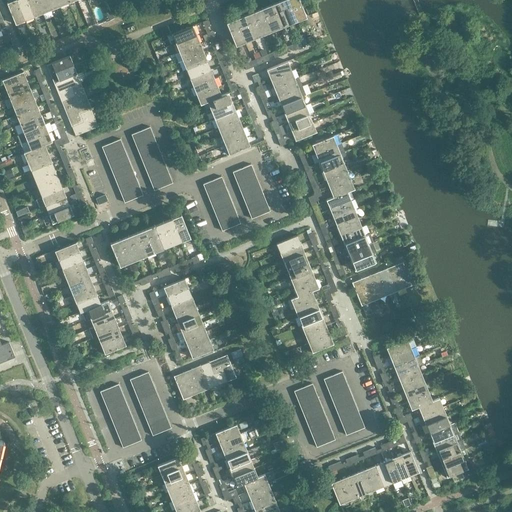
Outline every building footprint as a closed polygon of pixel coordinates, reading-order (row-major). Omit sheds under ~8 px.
[(25,20),(17,0),(8,4),(8,3),(7,3),(16,24),(17,24),(16,23),(25,20)] [(33,16),(26,0),(17,0),(25,20),(33,16)] [(42,13),(37,0),(26,0),(33,16),(42,13)] [(51,9),(47,0),(37,0),(42,13),(51,9)] [(60,5),(57,0),(47,0),(51,9),(60,5)] [(297,20),(289,0),(283,0),(280,2),(288,23),(297,20)] [(307,17),(299,0),(289,0),(297,20),(305,16),(306,17),(307,17)] [(288,23),(280,2),(271,5),(280,27),(288,23)] [(280,27),(271,5),(262,9),(271,30),(280,27)] [(271,30),(262,9),(253,12),(262,34),(271,30)] [(262,34),(253,12),(245,16),(253,37),(262,34)] [(253,37),(245,16),(236,19),(245,41),(253,37)] [(245,41),(236,19),(228,23),(227,22),(226,22),(236,46),(237,45),(236,44),(245,41)] [(211,26),(208,20),(203,22),(205,28),(211,26)] [(196,35),(193,26),(194,26),(193,25),(172,34),(172,35),(173,34),(177,43),(196,35)] [(9,33),(6,27),(1,30),(3,36),(9,33)] [(215,37),(213,31),(207,33),(210,39),(215,37)] [(11,39),(9,33),(3,36),(6,42),(11,39)] [(200,43),(196,35),(177,43),(180,51),(200,43)] [(316,41),(314,35),(307,38),(310,43),(316,41)] [(218,43),(215,37),(210,39),(212,45),(218,43)] [(305,46),(302,40),(296,43),(298,48),(305,46)] [(203,52),(200,43),(180,51),(184,60),(203,52)] [(298,48),(296,43),(290,45),(292,51),(298,48)] [(16,51),(13,45),(8,47),(10,53),(16,51)] [(287,53),(285,47),(279,50),(281,55),(287,53)] [(222,54),(220,48),(214,51),(217,57),(222,54)] [(281,55),(279,50),(273,52),(275,58),(281,55)] [(207,61),(203,52),(184,60),(187,69),(207,61)] [(225,61),(222,54),(217,57),(219,63),(225,61)] [(270,60),(269,57),(267,54),(261,57),(264,62),(270,60)] [(73,65),(69,57),(70,56),(70,55),(47,65),(47,66),(48,65),(51,74),(73,65)] [(264,62),(261,57),(255,59),(257,65),(264,62)] [(210,70),(207,61),(187,69),(191,78),(210,70)] [(252,67),(250,61),(244,64),(246,69),(252,67)] [(291,70),(287,62),(288,62),(288,61),(267,69),(267,70),(268,70),(271,78),(291,70)] [(55,83),(76,74),(73,65),(51,74),(55,83)] [(229,72),(227,66),(221,68),(224,74),(229,72)] [(42,74),(40,68),(34,70),(36,76),(42,74)] [(214,78),(210,70),(191,78),(194,86),(214,78)] [(294,79),(291,70),(271,78),(275,87),(294,79)] [(26,81),(23,72),(24,72),(23,71),(2,80),(3,80),(4,80),(7,89),(26,81)] [(232,78),(229,72),(224,74),(226,80),(232,78)] [(45,80),(42,74),(36,76),(39,83),(45,80)] [(73,96),(69,87),(80,83),(76,74),(55,83),(62,100),(73,96)] [(260,80),(258,74),(252,76),(255,82),(260,80)] [(217,87),(214,78),(194,86),(198,95),(217,87)] [(298,88),(294,79),(275,87),(278,96),(298,88)] [(30,89),(26,81),(7,89),(11,97),(30,89)] [(87,100),(83,91),(80,83),(69,87),(73,96),(62,100),(66,109),(87,100)] [(237,89),(234,83),(228,85),(231,92),(237,89)] [(265,91),(262,85),(257,87),(259,93),(265,91)] [(49,92),(47,86),(41,88),(44,94),(49,92)] [(221,96),(221,95),(217,87),(198,95),(201,103),(200,104),(201,105),(209,101),(208,101),(221,96)] [(301,97),(298,88),(278,96),(282,104),(301,97)] [(33,98),(30,89),(11,97),(14,106),(33,98)] [(247,96),(245,89),(239,92),(242,98),(247,96)] [(267,97),(265,91),(259,93),(262,100),(267,97)] [(52,98),(49,92),(44,94),(46,100),(52,98)] [(231,102),(228,94),(229,93),(229,92),(221,95),(221,96),(208,101),(209,101),(212,110),(231,102)] [(250,102),(247,96),(242,98),(243,101),(244,104),(250,102)] [(305,105),(301,97),(282,104),(286,113),(305,105)] [(37,107),(33,98),(14,106),(18,115),(37,107)] [(83,122),(80,113),(90,109),(87,100),(66,109),(73,126),(83,122)] [(235,111),(231,102),(212,110),(216,119),(235,111)] [(272,109),(269,102),(264,105),(266,111),(272,109)] [(56,109),(54,103),(48,105),(51,111),(56,109)] [(308,114),(305,105),(286,113),(289,122),(308,114)] [(40,115),(37,107),(18,115),(21,123),(40,115)] [(254,113),(252,107),(246,109),(249,115),(254,113)] [(59,115),(56,109),(51,111),(53,117),(59,115)] [(97,126),(94,117),(90,109),(80,113),(83,122),(73,126),(76,134),(75,135),(75,136),(99,126),(98,125),(97,126)] [(274,115),(272,109),(266,111),(269,117),(274,115)] [(239,119),(235,111),(216,119),(219,127),(239,119)] [(257,119),(254,113),(249,115),(251,121),(257,119)] [(312,123),(308,114),(289,122),(293,131),(312,123)] [(44,124),(40,115),(21,123),(25,132),(44,124)] [(242,128),(239,119),(219,127),(223,136),(242,128)] [(63,126),(61,120),(55,123),(58,129),(63,126)] [(279,126),(276,120),(271,122),(273,128),(279,126)] [(317,132),(317,131),(316,131),(315,131),(312,123),(293,131),(296,139),(295,139),(295,140),(317,132)] [(48,133),(44,124),(25,132),(28,141),(48,133)] [(261,130),(259,124),(253,127),(256,133),(261,130)] [(150,125),(132,133),(154,188),(173,181),(150,125)] [(66,133),(63,126),(58,129),(60,135),(66,133)] [(281,132),(279,126),(273,128),(276,134),(281,132)] [(246,137),(242,128),(223,136),(226,145),(246,137)] [(264,137),(261,130),(256,133),(258,139),(264,137)] [(52,142),(52,141),(51,141),(48,133),(28,141),(32,149),(32,150),(44,145),(52,142)] [(336,145),(332,137),(333,136),(333,135),(312,144),(312,145),(313,145),(317,153),(336,145)] [(120,137),(102,145),(124,201),(143,193),(120,137)] [(250,146),(250,145),(249,145),(246,137),(226,145),(230,153),(229,154),(250,146)] [(286,144),(284,137),(278,140),(281,146),(286,144)] [(63,145),(60,138),(54,141),(57,147),(63,145)] [(28,141),(17,145),(20,152),(31,148),(28,141)] [(48,154),(44,145),(32,150),(32,149),(24,152),(24,153),(25,153),(28,161),(48,154)] [(339,154),(336,145),(317,153),(320,162),(339,154)] [(67,156),(65,150),(59,152),(62,158),(67,156)] [(306,157),(304,151),(298,153),(301,159),(306,157)] [(51,162),(48,154),(28,161),(32,170),(51,162)] [(343,163),(339,154),(320,162),(324,170),(343,163)] [(70,162),(67,156),(62,158),(64,164),(70,162)] [(309,163),(306,157),(301,159),(303,166),(309,163)] [(55,171),(51,162),(32,170),(36,179),(55,171)] [(251,162),(233,170),(252,216),(270,209),(251,162)] [(347,171),(343,163),(324,170),(327,179),(347,171)] [(74,173),(72,167),(66,169),(69,176),(74,173)] [(313,175),(311,168),(305,171),(308,177),(313,175)] [(58,180),(55,171),(36,179),(39,188),(58,180)] [(350,180),(347,171),(327,179),(331,188),(350,180)] [(77,179),(74,173),(69,176),(71,182),(77,179)] [(222,174),(203,182),(222,228),(241,221),(222,174)] [(316,181),(313,175),(308,177),(310,183),(316,181)] [(62,188),(58,180),(39,188),(43,196),(62,188)] [(355,189),(354,188),(353,188),(350,180),(331,188),(334,196),(334,197),(347,192),(355,189)] [(81,191),(79,185),(73,187),(76,193),(81,191)] [(321,192),(318,186),(312,188),(315,194),(321,192)] [(65,197),(62,188),(43,196),(46,205),(65,197)] [(84,197),(81,191),(76,193),(78,199),(84,197)] [(323,198),(321,192),(315,194),(317,200),(323,198)] [(350,201),(347,192),(334,197),(334,196),(326,200),(327,200),(331,208),(350,201)] [(108,200),(106,195),(105,195),(96,198),(96,199),(98,204),(99,204),(108,201),(108,200)] [(69,206),(65,197),(46,205),(50,214),(69,206)] [(354,209),(350,201),(331,208),(334,217),(354,209)] [(88,208),(86,202),(80,204),(83,210),(88,208)] [(320,210),(317,204),(312,206),(314,212),(320,210)] [(74,215),(74,214),(73,214),(72,214),(69,206),(50,214),(53,222),(52,223),(74,215)] [(357,218),(354,209),(334,217),(338,226),(357,218)] [(191,237),(181,214),(180,214),(181,215),(172,219),(181,240),(189,237),(190,238),(191,237)] [(324,221),(322,215),(316,217),(319,224),(324,221)] [(361,227),(357,218),(338,226),(341,235),(361,227)] [(181,240),(172,219),(163,222),(172,244),(181,240)] [(327,227),(324,221),(319,224),(321,230),(327,227)] [(172,244),(163,222),(155,226),(164,247),(172,244)] [(164,247),(155,226),(146,229),(155,251),(164,247)] [(364,235),(361,227),(341,235),(345,243),(364,235)] [(155,251),(146,229),(137,233),(146,254),(155,251)] [(316,238),(314,232),(308,234),(310,240),(316,238)] [(146,254),(137,233),(129,236),(137,258),(146,254)] [(331,239),(329,233),(323,235),(326,241),(331,239)] [(300,244),(297,236),(298,235),(297,235),(276,243),(277,244),(278,244),(281,252),(300,244)] [(368,244),(364,235),(345,243),(349,252),(368,244)] [(94,243),(91,236),(85,239),(88,245),(94,243)] [(137,258),(129,236),(120,240),(129,261),(137,258)] [(318,244),(316,238),(310,240),(313,246),(318,244)] [(334,245),(331,239),(326,241),(328,247),(334,245)] [(129,261),(120,240),(111,243),(111,242),(110,243),(120,266),(121,266),(120,265),(129,261)] [(79,251),(75,243),(76,243),(76,242),(55,250),(55,251),(56,251),(60,259),(79,251)] [(304,253),(300,244),(281,252),(284,261),(304,253)] [(371,253),(368,244),(349,252),(352,261),(371,253)] [(98,254),(96,248),(90,250),(93,256),(98,254)] [(323,255),(321,249),(315,251),(318,257),(323,255)] [(338,256),(336,250),(330,252),(333,258),(338,256)] [(82,260),(79,251),(60,259),(63,268),(82,260)] [(307,262),(304,253),(284,261),(288,269),(307,262)] [(376,262),(376,261),(375,261),(371,253),(352,261),(356,269),(355,270),(376,262)] [(101,260),(98,254),(93,256),(95,262),(101,260)] [(326,261),(323,255),(318,257),(320,264),(326,261)] [(200,261),(198,256),(191,258),(194,264),(200,261)] [(341,262),(338,256),(333,258),(335,265),(341,262)] [(86,269),(82,260),(63,268),(67,277),(86,269)] [(188,266),(186,260),(180,263),(182,269),(188,266)] [(415,284),(405,260),(405,261),(405,262),(397,265),(405,287),(414,283),(414,284),(415,284)] [(311,270),(307,262),(288,269),(292,278),(311,270)] [(182,269),(180,263),(174,265),(176,271),(182,269)] [(105,271),(103,265),(97,267),(100,274),(105,271)] [(405,287),(397,265),(388,269),(397,290),(405,287)] [(330,273),(328,266),(322,269),(325,275),(330,273)] [(346,274),(343,267),(337,270),(340,276),(346,274)] [(171,273),(170,270),(169,268),(163,270),(165,276),(171,273)] [(89,278),(86,269),(67,277),(70,286),(89,278)] [(397,290),(388,269),(379,272),(388,294),(397,290)] [(165,276),(163,270),(157,273),(159,278),(165,276)] [(314,279),(311,270),(292,278),(295,287),(314,279)] [(108,277),(105,271),(100,274),(102,280),(108,277)] [(388,294),(379,272),(370,276),(379,297),(388,294)] [(333,279),(330,273),(325,275),(327,281),(333,279)] [(154,280),(152,277),(151,275),(145,277),(148,283),(154,280)] [(379,297),(370,276),(362,279),(370,301),(379,297)] [(148,283),(145,277),(139,280),(141,285),(148,283)] [(93,286),(89,278),(70,286),(74,294),(93,286)] [(188,288),(184,279),(185,279),(185,278),(164,287),(164,288),(165,287),(168,296),(188,288)] [(318,287),(314,279),(295,287),(299,295),(311,290),(311,291),(319,288),(319,287),(318,287)] [(370,301),(362,279),(353,283),(353,282),(352,282),(361,305),(362,305),(362,304),(370,301)] [(136,287),(135,285),(134,282),(128,284),(130,290),(136,287)] [(112,289),(110,283),(104,285),(107,291),(112,289)] [(97,295),(93,286),(74,294),(77,303),(97,295)] [(330,293),(328,287),(322,289),(325,295),(330,293)] [(191,296),(188,288),(168,296),(172,304),(191,296)] [(115,295),(112,289),(107,291),(109,297),(115,295)] [(315,300),(311,291),(311,290),(299,295),(291,299),(292,299),(295,307),(315,300)] [(157,297),(155,291),(149,293),(151,299),(157,297)] [(333,299),(330,293),(325,295),(327,302),(333,299)] [(88,309),(100,304),(97,295),(77,303),(81,311),(80,312),(80,313),(88,309)] [(125,301),(123,295),(117,297),(120,303),(125,301)] [(195,305),(191,296),(172,304),(175,313),(195,305)] [(0,298),(0,297),(0,361),(14,356),(14,357),(15,357),(9,342),(0,345),(0,298)] [(111,310),(107,302),(108,301),(108,300),(100,304),(88,309),(91,318),(111,310)] [(318,308),(315,300),(295,307),(299,316),(318,308)] [(162,308),(159,302),(154,305),(156,311),(162,308)] [(198,314),(195,305),(175,313),(179,322),(198,314)] [(338,311),(335,305),(329,307),(332,313),(338,311)] [(130,312),(128,306),(122,309),(124,315),(130,312)] [(164,315),(162,308),(156,311),(159,317),(164,315)] [(322,317),(318,308),(299,316),(303,325),(322,317)] [(114,319),(111,310),(91,318),(95,327),(114,319)] [(340,317),(338,311),(332,313),(334,319),(340,317)] [(132,318),(130,312),(124,315),(127,321),(132,318)] [(202,323),(198,314),(179,322),(182,331),(202,323)] [(325,326),(322,317),(303,325),(306,334),(325,326)] [(118,327),(114,319),(95,327),(98,335),(118,327)] [(169,326),(166,320),(161,322),(163,328),(169,326)] [(345,328),(342,322),(337,324),(339,330),(345,328)] [(205,331),(202,323),(182,331),(186,339),(205,331)] [(137,330),(135,324),(129,326),(132,332),(137,330)] [(171,332),(169,326),(163,328),(166,334),(171,332)] [(329,334),(325,326),(306,334),(310,342),(329,334)] [(121,336),(118,327),(98,335),(102,344),(121,336)] [(347,334),(345,328),(339,330),(342,336),(347,334)] [(140,336),(137,330),(132,332),(134,338),(140,336)] [(209,340),(205,331),(186,339),(189,348),(209,340)] [(334,343),(333,343),(332,343),(329,334),(310,342),(313,351),(312,351),(312,352),(334,343)] [(126,345),(126,344),(125,344),(121,336),(102,344),(105,352),(104,353),(105,354),(126,345)] [(176,343),(173,337),(168,339),(170,346),(176,343)] [(213,349),(218,347),(214,338),(209,340),(189,348),(193,356),(192,357),(192,358),(214,349),(213,349)] [(410,349),(407,340),(408,340),(408,339),(386,347),(387,348),(388,348),(391,356),(410,349)] [(178,349),(176,343),(170,346),(173,352),(178,349)] [(414,357),(410,349),(391,356),(395,365),(414,357)] [(237,377),(227,354),(226,354),(227,355),(209,362),(214,373),(222,370),(227,380),(235,377),(236,378),(237,377)] [(381,360),(378,354),(373,357),(375,363),(381,360)] [(183,361),(180,355),(175,357),(177,363),(183,361)] [(417,366),(414,357),(395,365),(398,374),(417,366)] [(383,367),(381,360),(375,363),(378,369),(383,367)] [(227,380),(222,370),(214,373),(209,362),(201,366),(209,387),(227,380)] [(209,387),(201,366),(183,373),(188,384),(196,380),(201,391),(209,387)] [(421,375),(417,366),(398,374),(402,382),(421,375)] [(342,369),(324,376),(347,433),(365,425),(342,369)] [(147,370),(129,377),(152,434),(170,426),(147,370)] [(388,378),(385,372),(380,374),(382,380),(388,378)] [(201,391),(196,380),(188,384),(183,373),(175,376),(175,375),(174,376),(183,399),(184,399),(184,398),(201,391)] [(425,383),(421,375),(402,382),(405,391),(425,383)] [(390,384),(388,378),(382,380),(385,386),(390,384)] [(119,381),(100,389),(123,445),(142,438),(119,381)] [(312,381),(294,389),(317,445),(335,437),(312,381)] [(428,392),(425,383),(405,391),(409,400),(428,392)] [(395,395),(393,389),(387,391),(389,397),(395,395)] [(419,405),(431,400),(428,392),(409,400),(412,408),(411,409),(411,410),(419,406),(419,405)] [(397,401),(395,395),(389,397),(392,404),(397,401)] [(442,407),(439,398),(440,398),(439,397),(431,400),(419,405),(419,406),(423,415),(442,407)] [(402,413),(400,407),(394,409),(397,415),(402,413)] [(446,416),(442,407),(423,415),(426,424),(446,416)] [(413,419),(410,413),(405,415),(407,421),(413,419)] [(449,424),(446,416),(426,424),(430,432),(449,424)] [(415,425),(413,419),(407,421),(410,427),(415,425)] [(239,433),(236,425),(237,425),(237,424),(215,432),(216,433),(217,433),(220,441),(239,433)] [(453,433),(449,424),(430,432),(433,441),(453,433)] [(420,436),(417,430),(412,433),(414,439),(416,438),(420,436)] [(243,442),(239,433),(220,441),(223,450),(243,442)] [(456,442),(453,433),(433,441),(437,450),(456,442)] [(406,441),(404,436),(398,438),(400,444),(406,441)] [(422,443),(420,436),(414,439),(417,445),(422,443)] [(209,443),(206,437),(201,439),(203,445),(209,443)] [(395,446),(394,443),(393,440),(386,443),(389,448),(395,446)] [(246,451),(243,442),(223,450),(227,459),(246,451)] [(460,451),(456,442),(437,450),(441,458),(460,451)] [(389,448),(386,443),(380,445),(383,451),(389,448)] [(377,453),(376,450),(375,447),(369,450),(371,455),(377,453)] [(213,454),(211,448),(205,450),(208,456),(213,454)] [(427,454),(424,448),(419,450),(421,456),(427,454)] [(371,455),(369,450),(363,452),(365,458),(371,455)] [(419,471),(410,450),(410,451),(402,455),(409,474),(418,471),(418,472),(419,471)] [(196,457),(194,451),(188,453),(191,460),(196,457)] [(250,460),(246,451),(227,459),(231,467),(250,460)] [(463,459),(460,451),(441,458),(444,467),(463,459)] [(216,460),(213,454),(208,456),(210,463),(216,460)] [(360,460),(359,457),(358,454),(352,457),(354,462),(360,460)] [(429,460),(427,454),(421,456),(424,462),(429,460)] [(409,474),(402,455),(393,458),(401,478),(409,474)] [(182,466),(178,458),(179,457),(158,465),(158,466),(159,466),(162,474),(182,466)] [(354,462),(352,457),(345,459),(348,465),(354,462)] [(401,478),(393,458),(384,462),(392,481),(401,478)] [(468,468),(468,467),(467,468),(463,459),(444,467),(448,476),(447,476),(447,477),(468,468)] [(253,468),(250,460),(231,467),(234,476),(253,468)] [(343,467),(341,464),(340,461),(334,464),(336,469),(343,467)] [(201,469),(198,462),(193,465),(195,471),(201,469)] [(392,481),(384,462),(375,465),(383,485),(392,481)] [(336,469),(334,464),(328,466),(330,472),(336,469)] [(220,472),(218,465),(212,468),(215,474),(220,472)] [(383,485),(375,465),(367,469),(374,488),(383,485)] [(434,471),(431,465),(426,467),(428,474),(434,471)] [(185,475),(182,466),(162,474),(166,483),(185,475)] [(257,478),(257,477),(253,468),(234,476),(237,485),(236,485),(237,486),(245,483),(257,478)] [(203,475),(201,469),(195,471),(198,477),(203,475)] [(374,488),(367,469),(358,473),(366,492),(374,488)] [(436,477),(434,471),(428,474),(431,480),(436,477)] [(223,478),(220,472),(215,474),(217,480),(223,478)] [(366,492),(358,473),(349,476),(357,495),(366,492)] [(268,483),(264,475),(265,474),(257,477),(257,478),(245,483),(248,491),(268,483)] [(189,484),(185,475),(166,483),(169,491),(189,484)] [(357,495),(349,476),(341,480),(348,499),(357,495)] [(208,486),(205,480),(200,482),(202,488),(208,486)] [(348,499),(341,480),(332,483),(332,482),(331,482),(339,504),(340,503),(340,502),(348,499)] [(228,489),(225,483),(219,485),(222,491),(228,489)] [(271,492),(268,483),(248,491),(252,500),(271,492)] [(192,492),(189,484),(169,491),(173,500),(192,492)] [(210,492),(208,486),(202,488),(205,494),(210,492)] [(238,495),(236,489),(230,491),(233,498),(238,495)] [(196,501),(192,492),(173,500),(176,509),(196,501)] [(275,501),(271,492),(252,500),(255,509),(275,501)] [(241,501),(238,495),(233,498),(235,504),(241,501)] [(215,503),(213,497),(207,500),(210,506),(215,503)] [(195,511),(201,510),(200,509),(199,510),(196,501),(176,509),(177,511),(195,511)] [(271,511),(278,509),(275,501),(255,509),(256,511),(271,511)]
